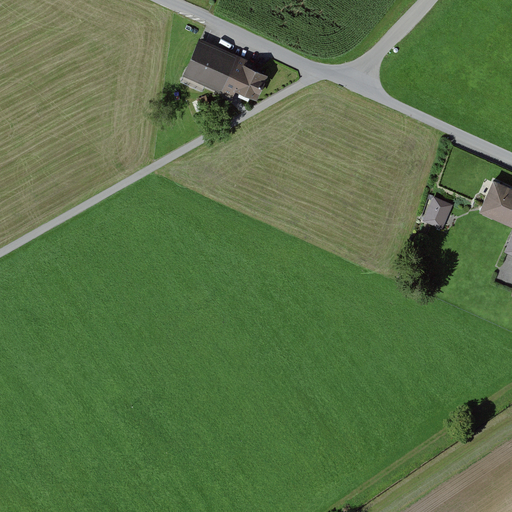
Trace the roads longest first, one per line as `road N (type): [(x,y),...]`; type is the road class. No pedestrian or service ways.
road 1 (track): [(0,254),(309,79),(314,69)]
road 2 (residential): [(162,0),(354,84)]
road 3 (residential): [(354,84),(511,157)]
